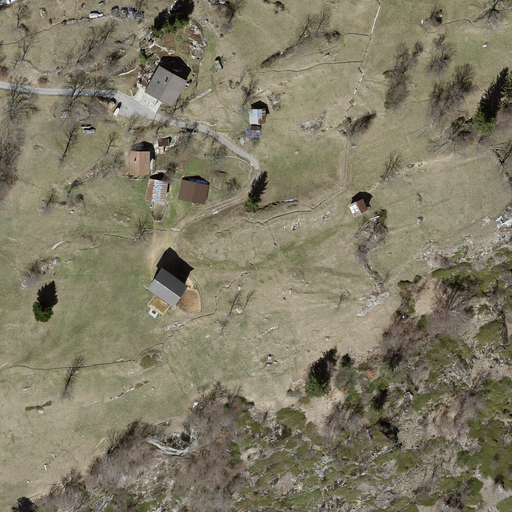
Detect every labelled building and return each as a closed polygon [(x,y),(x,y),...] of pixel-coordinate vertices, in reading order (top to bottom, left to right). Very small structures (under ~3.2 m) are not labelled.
[(193,82),(162,69),(151,94),(183,107),(193,82)] [(253,125),(263,124),(262,109),(252,110),(253,125)] [(154,154),(135,155),(137,178),(155,176),(154,154)] [(171,184),(152,181),(149,202),(168,204),(171,184)] [(208,187),(184,182),(181,201),(204,205),(208,187)] [(356,198),(341,205),(347,216),(362,209),(356,198)] [(154,267),(139,286),(162,305),(178,286),(154,267)]
